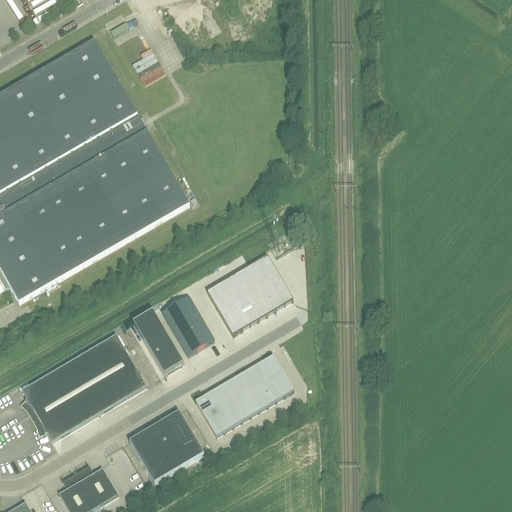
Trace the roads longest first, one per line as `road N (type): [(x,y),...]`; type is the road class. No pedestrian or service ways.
road 1 (unclassified): [(0,485),(17,485),(291,325)]
road 2 (unclassified): [(0,63),(111,0)]
